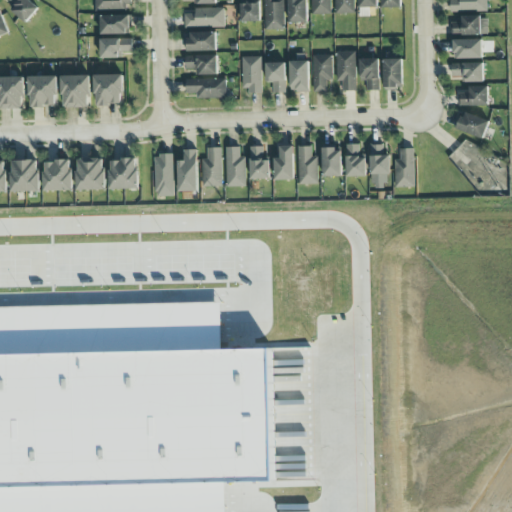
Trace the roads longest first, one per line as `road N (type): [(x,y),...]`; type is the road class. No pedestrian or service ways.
road 1 (residential): [(428,115),(0,131)]
road 2 (residential): [(165,126),(160,0)]
